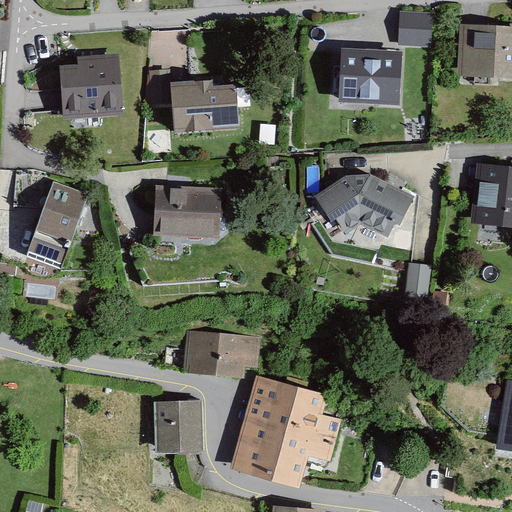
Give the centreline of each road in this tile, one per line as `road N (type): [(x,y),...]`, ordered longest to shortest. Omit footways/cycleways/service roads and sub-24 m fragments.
road 1 (residential): [(0,340),(209,387),(226,405),(224,464),(244,487),(395,511)]
road 2 (residential): [(413,0),(19,26)]
road 3 (residential): [(10,170),(19,26)]
